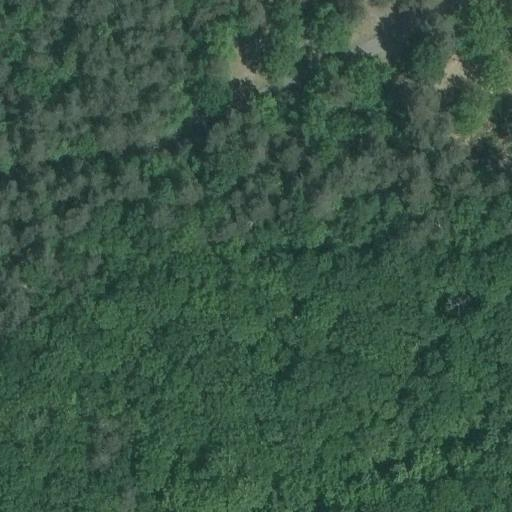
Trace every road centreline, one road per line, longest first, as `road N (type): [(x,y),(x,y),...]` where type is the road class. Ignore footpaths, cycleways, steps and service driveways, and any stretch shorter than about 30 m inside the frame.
road 1 (track): [(0,170),(110,138),(326,53),(425,0)]
road 2 (track): [(511,386),(155,511)]
